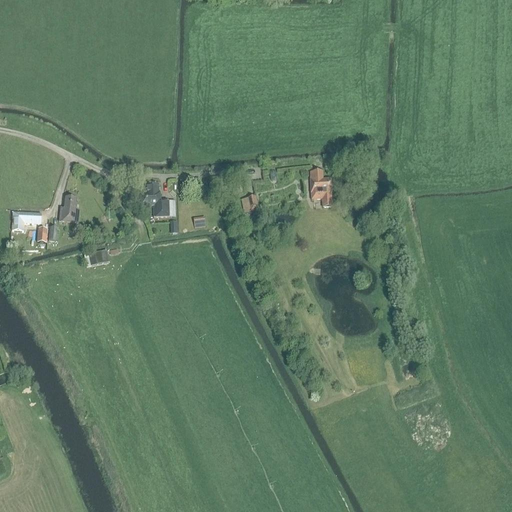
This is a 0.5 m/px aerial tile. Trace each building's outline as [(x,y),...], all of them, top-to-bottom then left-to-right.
[(310,173),(310,179),(311,193),(311,200),(321,199),(322,207),(331,206),(330,192),(329,180),(323,180),(322,173),(310,173)] [(226,182),(215,182),(215,191),(226,191),(226,182)] [(145,186),(145,190),(145,194),(142,194),(142,207),(152,207),(153,219),(175,218),(174,202),(168,202),(159,202),(159,186),(145,186)] [(241,200),(244,214),(258,212),(255,198),(241,200)] [(77,224),(78,211),(75,211),(77,200),(64,199),(63,209),(60,209),(58,222),(77,224)] [(40,215),(16,214),(12,214),(11,232),(24,233),(24,225),(40,226),(40,215)] [(49,228),(48,243),(56,243),(57,229),(49,228)] [(38,229),(37,244),(45,245),(46,230),(38,229)] [(105,252),(83,257),(86,268),(108,263),(105,252)]
